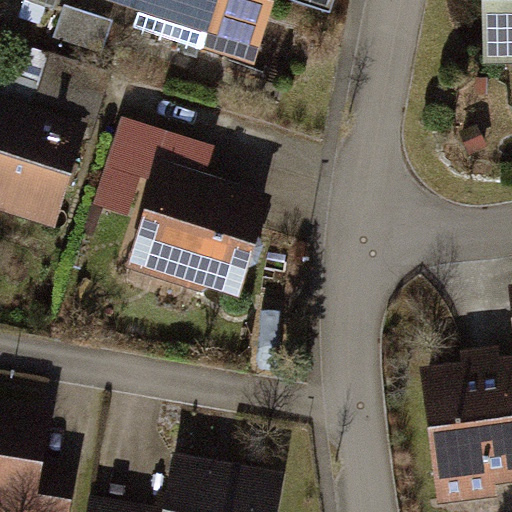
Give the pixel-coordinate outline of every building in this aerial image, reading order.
[(158,0),(214,17),(218,0),(158,0)] [(218,0),(214,17),(204,47),(254,62),(273,0),(218,0)] [(511,0),(491,0),(493,56),(511,55),(511,0)] [(59,56),(41,112),(85,126),(93,128),(111,72),(59,56)] [(41,112),(0,98),(0,209),(53,226),(85,126),(41,112)] [(161,168),(197,179),(208,140),(130,116),(118,155),(161,168)] [(197,179),(161,168),(129,274),(244,309),(277,203),(197,179)] [(511,352),(417,368),(440,502),(499,492),(497,476),(511,473),(511,352)] [(61,411),(0,401),(0,508),(23,511),(72,511),(79,467),(53,463),(61,411)] [(283,511),(290,472),(170,454),(160,511),(136,511),(101,506),(100,511),(283,511)]
